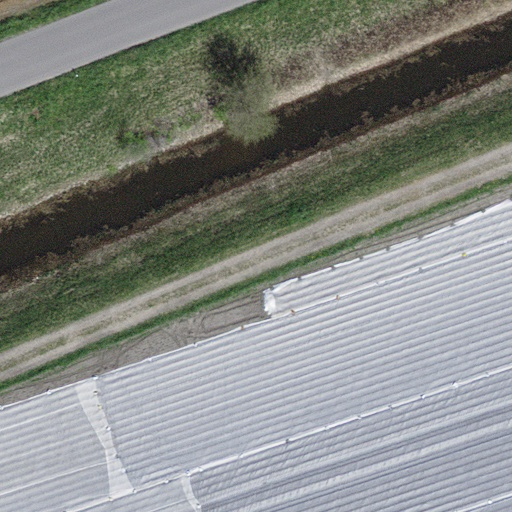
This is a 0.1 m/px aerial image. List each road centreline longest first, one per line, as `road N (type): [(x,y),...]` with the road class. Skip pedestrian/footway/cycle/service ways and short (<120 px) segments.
road 1 (track): [(0,389),(511,167)]
road 2 (unclassified): [(0,77),(199,0)]
